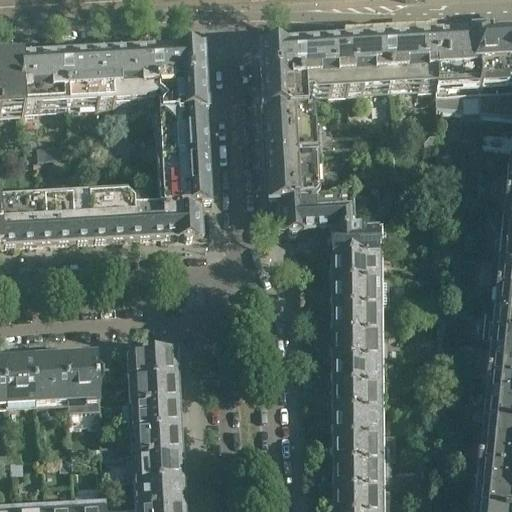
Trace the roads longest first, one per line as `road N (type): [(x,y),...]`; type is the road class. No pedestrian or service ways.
road 1 (secondary): [(226,18),(511,12)]
road 2 (residential): [(242,272),(226,18)]
road 3 (residential): [(275,511),(267,319),(242,272)]
road 4 (residential): [(242,272),(0,284)]
road 5 (secondary): [(0,26),(226,18)]
road 6 (residential): [(0,334),(208,325)]
road 7 (residential): [(208,325),(222,341),(230,511)]
